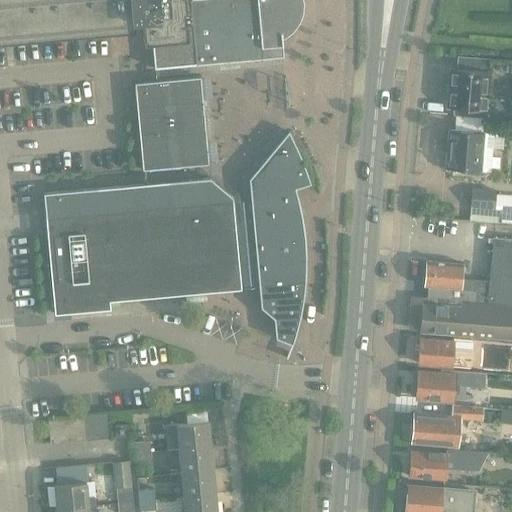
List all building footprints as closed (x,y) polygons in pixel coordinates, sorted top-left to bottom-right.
[(0,0),(0,39),(133,27),(133,26),(141,25),(142,38),(151,37),(151,40),(151,41),(152,41),(160,41),(160,36),(188,33),(185,0),(0,0)] [(265,58),(260,1),(259,0),(185,0),(188,33),(192,65),(265,58)] [(259,0),(260,1),(265,58),(283,56),(282,45),(281,34),(284,32),(286,31),(288,29),(290,27),(292,24),(294,22),(295,20),(297,17),(298,14),(298,12),(299,9),(299,6),(299,3),(299,0),(298,0),(259,0)] [(160,41),(152,41),(155,68),(192,65),(188,33),(160,36),(160,41)] [(511,112),(511,60),(509,99),(485,97),(487,71),(450,68),(447,107),(511,112)] [(134,83),(142,170),(208,164),(200,77),(134,83)] [(480,172),(483,132),(449,129),(445,169),(480,172)] [(249,178),(259,287),(261,307),(274,318),(276,338),(292,344),(295,334),(298,324),(301,313),(303,302),(306,279),(306,256),(305,233),(301,211),(295,188),(311,184),(308,177),(306,170),(302,160),(298,150),(293,140),(289,131),(249,178)] [(43,193),(54,314),(110,309),(110,301),(233,289),(241,289),(232,197),(222,188),(210,178),(43,193)] [(493,208),(495,191),(472,188),(470,206),(493,208)] [(511,206),(502,206),(501,222),(511,222),(511,206)] [(426,260),(424,286),(428,286),(427,296),(487,302),(511,303),(511,238),(493,237),(489,274),(489,280),(461,278),(462,263),(426,260)] [(511,337),(511,320),(511,308),(460,304),(460,307),(423,304),(421,330),(511,337)] [(420,339),(418,363),(470,367),(472,341),(472,339),(453,338),(453,339),(452,342),(420,339)] [(454,384),(467,385),(484,386),(485,372),(455,370),(454,374),(417,371),(415,397),(452,400),(454,384)] [(482,420),(483,408),(451,405),(450,417),(413,414),(411,440),(457,444),(459,418),(482,420)] [(189,410),(190,420),(209,417),(207,407),(189,410)] [(96,416),(98,440),(110,439),(108,415),(96,416)] [(84,417),(86,441),(98,440),(96,416),(84,417)] [(72,418),(74,442),(86,441),(84,417),(72,418)] [(60,419),(62,443),(74,442),(72,418),(60,419)] [(62,443),(60,419),(48,420),(50,444),(62,443)] [(165,434),(177,433),(179,449),(210,446),(208,422),(164,426),(165,434)] [(114,426),(115,438),(128,437),(127,425),(114,426)] [(133,441),(134,453),(150,452),(149,440),(133,441)] [(181,473),(212,470),(210,446),(179,449),(181,472),(181,473)] [(445,478),(445,468),(478,471),(488,452),(447,448),(446,453),(411,450),(409,475),(445,478)] [(135,463),(151,462),(150,452),(134,453),(135,463)] [(112,463),(115,488),(131,486),(128,462),(112,463)] [(181,473),(182,482),(183,497),(215,494),(212,470),(181,473)] [(56,510),(88,507),(88,506),(108,504),(107,496),(94,497),(94,496),(87,496),(86,482),(54,486),(56,510)] [(471,511),(474,491),(407,485),(404,511),(471,511)] [(137,490),(139,502),(155,500),(154,488),(137,490)] [(117,504),(133,503),(132,490),(116,492),(117,504)] [(216,511),(215,494),(183,497),(184,511),(216,511)] [(139,502),(140,511),(156,509),(155,500),(139,502)] [(133,503),(117,504),(117,511),(130,511),(134,511),(133,503)]
